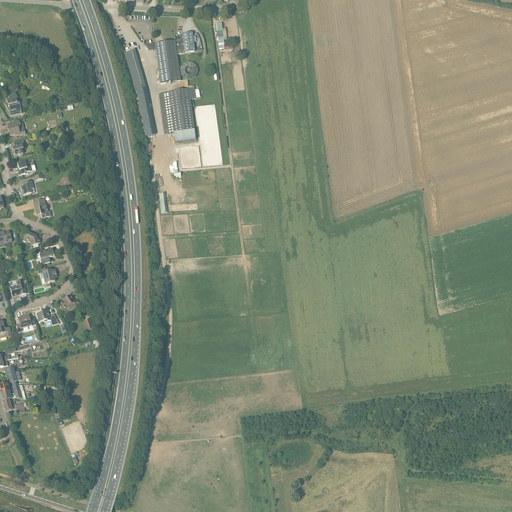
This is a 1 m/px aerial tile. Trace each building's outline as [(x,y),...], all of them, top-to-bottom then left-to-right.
[(224,47),(224,46),(221,24),(216,25),(218,47),(219,47),(220,53),(233,51),(232,46),(224,47)] [(174,38),(175,41),(177,55),(194,52),(192,34),(186,34),(186,36),(174,38)] [(155,44),(155,49),(160,84),(180,81),(175,41),(155,44)] [(133,47),(122,48),(125,57),(136,93),(139,105),(145,139),(156,137),(147,95),(135,54),(135,51),(133,52),(133,47)] [(163,94),(169,134),(174,134),(195,131),(193,116),(191,100),(196,99),(195,89),(194,89),(194,86),(188,87),(188,90),(163,94)] [(17,99),(14,94),(15,93),(15,92),(16,91),(14,93),(12,95),(10,97),(8,98),(9,98),(10,101),(7,102),(7,99),(6,99),(7,104),(6,104),(7,107),(8,107),(11,117),(22,114),(19,104),(17,104),(16,100),(17,99)] [(19,124),(19,122),(10,124),(11,128),(8,129),(10,137),(15,135),(15,137),(20,135),(20,137),(26,135),(24,130),(23,129),(24,128),(22,123),(19,124)] [(23,155),(22,151),(26,150),(23,141),(14,144),(15,148),(12,149),(13,153),(14,153),(15,157),(23,155)] [(25,164),(25,162),(17,164),(18,169),(17,169),(19,177),(25,175),(25,174),(32,172),(30,163),(25,164)] [(23,197),(31,194),(30,190),(34,189),(32,182),(23,184),(24,187),(21,188),(23,197)] [(47,212),(46,206),(44,200),(33,203),(36,215),(41,214),(42,215),(41,216),(42,219),(51,217),(50,212),(47,212)] [(12,243),(9,233),(3,234),(3,233),(0,234),(0,243),(4,243),(4,245),(12,243)] [(35,237),(34,236),(28,233),(27,237),(26,236),(23,241),(26,243),(27,242),(30,243),(31,246),(41,244),(40,240),(38,240),(37,239),(37,238),(35,237),(36,237),(35,237)] [(43,252),(42,249),(35,250),(36,256),(39,255),(42,265),(50,263),(49,258),(54,257),(52,250),(47,251),(46,251),(45,251),(44,252),(43,252)] [(49,272),(48,268),(41,270),(38,271),(39,274),(42,273),(44,279),(42,280),(43,285),(45,284),(55,282),(55,278),(58,277),(56,270),(49,272)] [(23,296),(26,295),(23,281),(14,283),(15,285),(10,286),(13,297),(22,295),(23,296)] [(68,307),(75,303),(70,296),(64,300),(64,301),(58,305),(63,311),(68,307)] [(50,316),(48,310),(42,312),(42,313),(37,314),(39,323),(44,321),(45,323),(51,321),(52,326),(59,324),(54,315),(50,316)] [(23,329),(32,326),(36,325),(34,319),(30,319),(29,315),(18,318),(20,324),(17,325),(19,333),(23,331),(23,329)] [(87,332),(94,330),(90,320),(84,322),(87,332)] [(9,328),(5,329),(3,322),(0,323),(0,339),(12,336),(9,328)] [(10,383),(17,382),(13,368),(7,370),(10,383)] [(13,392),(20,392),(18,385),(12,384),(13,388),(9,389),(7,384),(0,386),(0,392),(1,395),(13,392)] [(23,400),(20,392),(13,392),(1,395),(2,402),(12,400),(12,401),(14,401),(15,401),(16,399),(17,400),(23,400)] [(2,402),(5,413),(16,409),(17,413),(25,413),(23,404),(16,406),(14,401),(12,401),(12,400),(2,402)]
